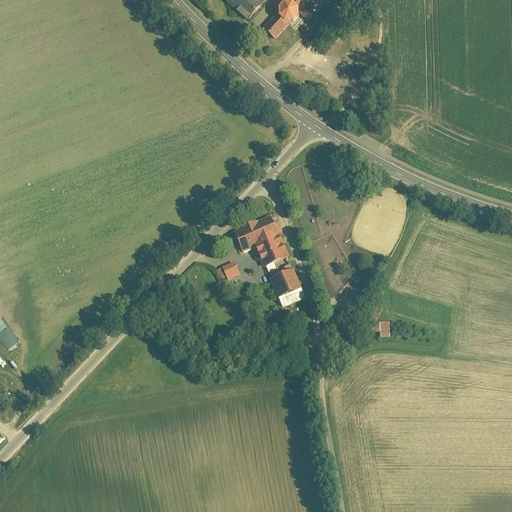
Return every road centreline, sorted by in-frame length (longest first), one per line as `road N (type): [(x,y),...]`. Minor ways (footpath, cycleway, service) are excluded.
road 1 (unclassified): [(315,126),(0,461)]
road 2 (secondary): [(511,218),(408,179),(315,126)]
road 3 (secondary): [(174,0),(315,126)]
